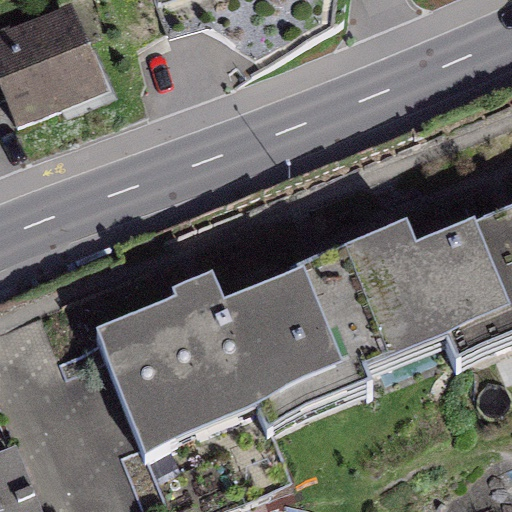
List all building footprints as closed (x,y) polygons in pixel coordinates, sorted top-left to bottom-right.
[(162,0),(171,21),(226,0),(162,0)] [(87,12),(0,46),(0,64),(29,140),(123,104),(87,12)] [(511,231),(421,266),(454,351),(464,377),(511,359),(511,231)] [(308,295),(233,323),(271,421),(454,351),(421,266),(412,241),(303,282),(308,295)] [(181,319),(102,349),(148,467),(271,421),(233,323),(221,292),(177,309),(181,319)] [(45,511),(0,402),(0,511),(45,511)]
